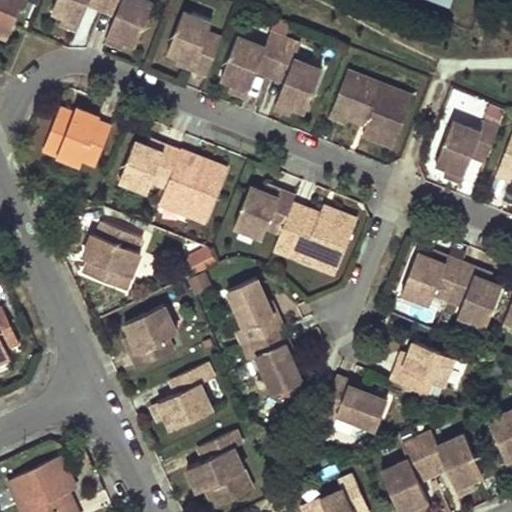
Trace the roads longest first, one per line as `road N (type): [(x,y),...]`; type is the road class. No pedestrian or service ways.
road 1 (residential): [(0,154),(27,78),(78,59),(396,186)]
road 2 (residential): [(95,389),(0,167)]
road 3 (residential): [(340,330),(396,186)]
road 4 (residential): [(154,511),(95,389)]
road 5 (residential): [(396,186),(511,234)]
